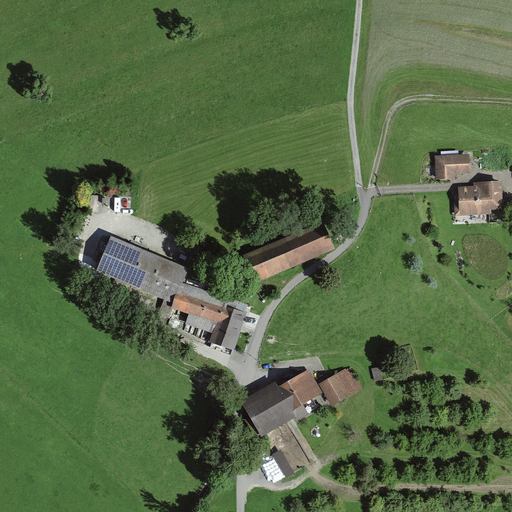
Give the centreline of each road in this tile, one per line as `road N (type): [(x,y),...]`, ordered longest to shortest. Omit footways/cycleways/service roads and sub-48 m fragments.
road 1 (unclassified): [(240,511),(243,391),(265,319),(352,237),(371,192)]
road 2 (track): [(0,248),(61,257),(174,339),(249,367)]
road 3 (track): [(360,0),(351,107),(366,209)]
road 4 (track): [(511,102),(404,101),(391,114),(371,192)]
road 5 (track): [(243,391),(191,511)]
road 6 (track): [(176,241),(109,220),(83,272)]
